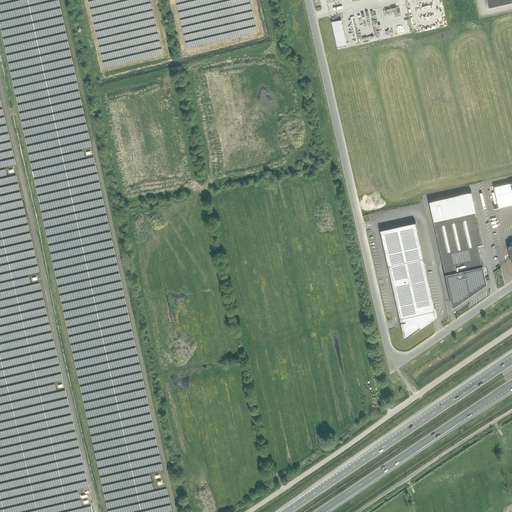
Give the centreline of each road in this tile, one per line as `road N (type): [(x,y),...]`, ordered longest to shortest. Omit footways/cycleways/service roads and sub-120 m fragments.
road 1 (unclassified): [(308,0),(390,354),(409,358),(511,287)]
road 2 (unclassified): [(249,511),(511,330)]
road 3 (motorway): [(511,360),(286,511)]
road 4 (motorway): [(320,511),(511,383)]
road 5 (unclassified): [(357,511),(511,411)]
